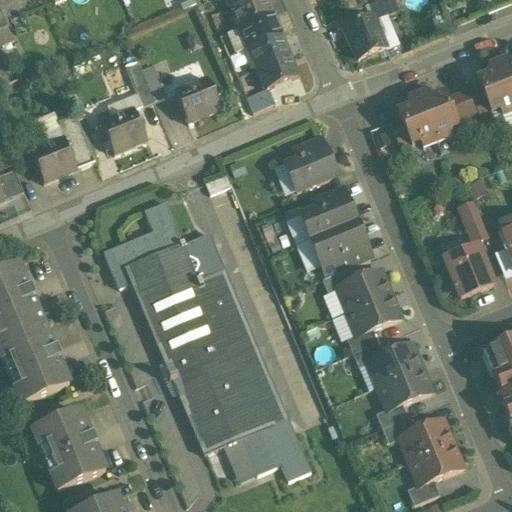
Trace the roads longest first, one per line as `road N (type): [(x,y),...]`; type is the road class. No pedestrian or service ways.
road 1 (residential): [(340,110),(51,230)]
road 2 (residential): [(51,230),(172,511)]
road 3 (residential): [(446,351),(340,110)]
road 4 (residential): [(511,38),(340,110)]
road 5 (residential): [(511,511),(446,351)]
